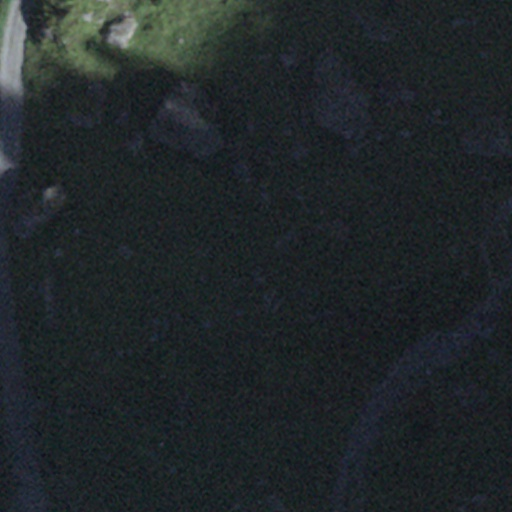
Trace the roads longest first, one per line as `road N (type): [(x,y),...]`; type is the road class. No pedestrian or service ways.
road 1 (track): [(0,342),(31,511)]
road 2 (track): [(19,0),(0,129)]
